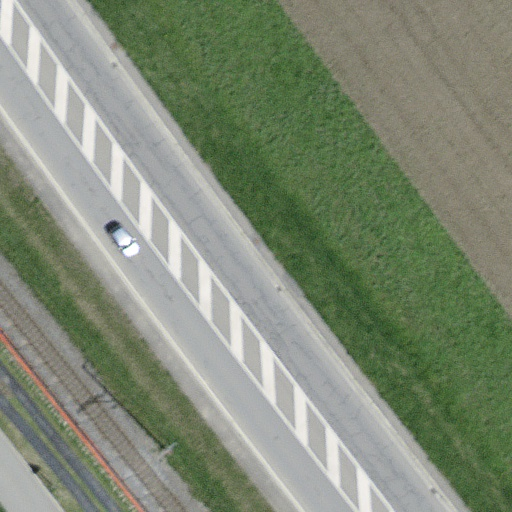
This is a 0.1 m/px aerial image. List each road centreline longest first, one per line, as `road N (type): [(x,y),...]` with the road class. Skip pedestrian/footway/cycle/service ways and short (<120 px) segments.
road 1 (secondary): [(415,511),(41,0)]
road 2 (secondary): [(0,65),(339,511)]
